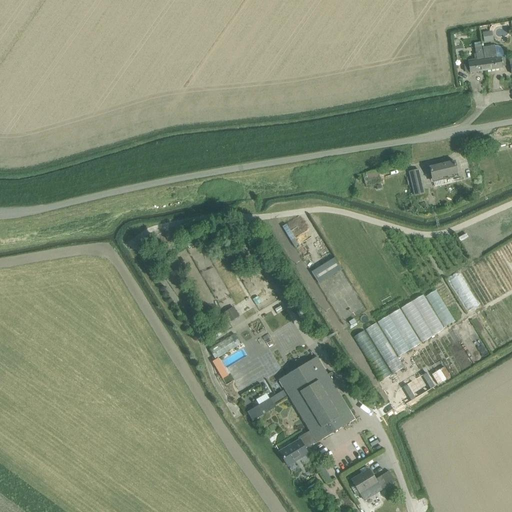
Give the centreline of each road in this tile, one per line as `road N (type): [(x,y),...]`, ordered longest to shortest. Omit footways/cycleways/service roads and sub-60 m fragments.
road 1 (unclassified): [(0,212),(511,124)]
road 2 (unclassified): [(412,511),(384,439),(248,239),(250,216)]
